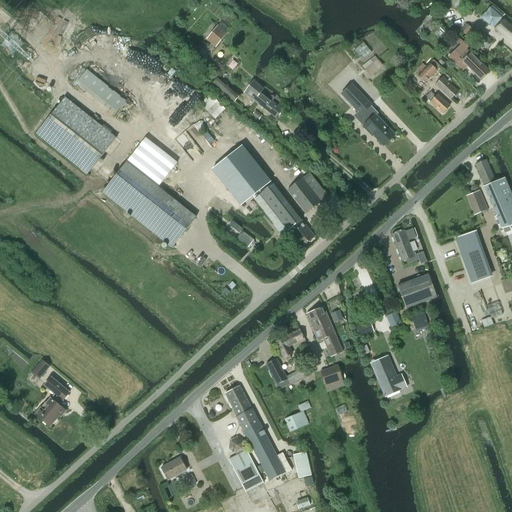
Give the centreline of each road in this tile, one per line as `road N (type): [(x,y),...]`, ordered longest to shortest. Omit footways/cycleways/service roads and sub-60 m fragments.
road 1 (unclassified): [(511,74),(21,511)]
road 2 (unclassified): [(71,511),(511,116)]
road 3 (track): [(0,13),(46,48),(90,107)]
